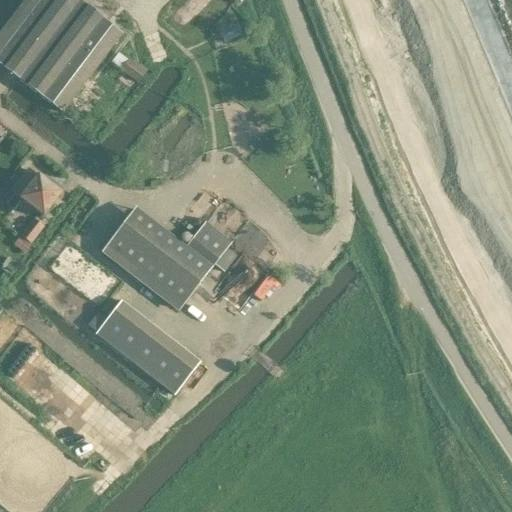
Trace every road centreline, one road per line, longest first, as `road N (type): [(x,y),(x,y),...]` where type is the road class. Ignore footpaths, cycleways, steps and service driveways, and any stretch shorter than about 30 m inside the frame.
road 1 (tertiary): [(511,335),(463,245),(365,0)]
road 2 (track): [(452,511),(435,460),(421,348),(463,245)]
